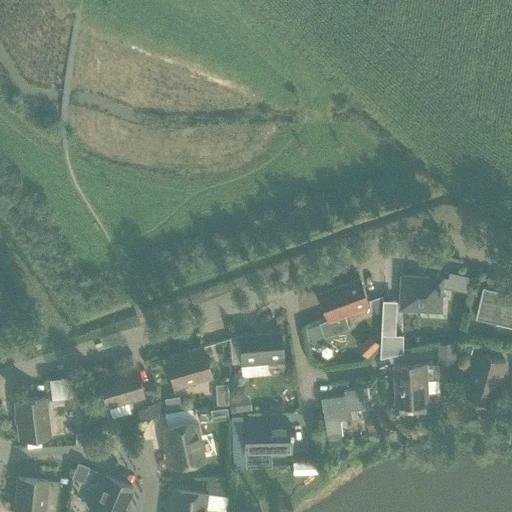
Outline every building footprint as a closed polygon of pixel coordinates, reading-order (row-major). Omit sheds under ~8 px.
[(402,276),(401,308),(441,310),(442,278),(402,276)] [(329,318),(319,322),(324,335),(325,337),(350,328),(345,314),(370,304),(360,278),(320,293),(329,318)] [(20,285),(4,292),(10,305),(26,298),(20,285)] [(473,285),(471,294),(479,296),(482,287),(473,285)] [(496,290),(493,289),(483,287),(482,289),(476,318),(511,326),(511,293),(502,291),(502,293),(496,292),(496,290)] [(383,296),(372,300),(376,312),(382,310),(383,296)] [(319,322),(307,327),(312,340),(324,335),(319,322)] [(240,364),(283,360),(280,332),(237,336),(240,364)] [(394,333),(382,333),(380,356),(401,351),(402,334),(394,333)] [(463,339),(460,350),(472,353),(475,343),(463,339)] [(460,340),(439,345),(440,356),(442,356),(442,364),(454,363),(460,340)] [(173,387),(210,376),(201,347),(164,357),(173,387)] [(505,361),(478,353),(466,395),(493,403),(505,361)] [(439,379),(439,362),(394,365),(396,405),(428,403),(427,380),(439,379)] [(97,377),(106,407),(142,396),(134,366),(97,377)] [(60,378),(47,379),(49,394),(61,393),(60,378)] [(227,383),(215,384),(217,403),(228,403),(227,383)] [(344,395),(322,397),(327,436),(342,434),(340,419),(347,419),(352,418),(351,410),(365,408),(364,396),(368,396),(367,385),(343,389),(344,395)] [(178,396),(164,398),(166,407),(179,405),(178,396)] [(14,401),(18,439),(49,435),(44,397),(14,401)] [(156,403),(148,405),(151,415),(162,412),(159,402),(156,403)] [(227,408),(211,409),(212,419),(227,418),(227,408)] [(73,430),(90,431),(91,415),(74,414),(73,430)] [(384,414),(368,416),(369,430),(386,428),(384,414)] [(243,415),(232,416),(232,428),(243,428),(243,423),(243,415)] [(170,466),(202,459),(193,420),(162,427),(167,449),(166,449),(170,466)] [(289,422),(243,423),(243,428),(244,450),(290,448),(289,422)] [(77,462),(71,477),(82,482),(88,467),(77,462)] [(121,511),(132,487),(104,475),(88,510),(93,511),(121,511)] [(43,511),(46,480),(17,477),(13,511),(43,511)] [(201,511),(204,493),(173,489),(170,511),(169,510),(168,511),(201,511)]
